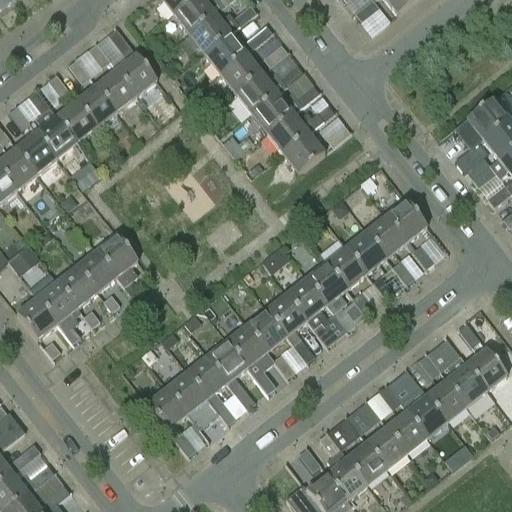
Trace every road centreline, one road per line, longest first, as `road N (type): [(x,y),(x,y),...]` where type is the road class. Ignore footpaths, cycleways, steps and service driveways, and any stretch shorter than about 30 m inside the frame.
road 1 (residential): [(471,282),(446,288),(253,441),(243,462)]
road 2 (residential): [(243,462),(265,456),(461,304),(471,282)]
road 3 (residential): [(492,267),(356,88)]
road 4 (residential): [(130,511),(0,337)]
road 5 (residential): [(0,373),(109,511)]
road 6 (residential): [(469,0),(356,88)]
road 7 (residential): [(0,84),(99,0)]
